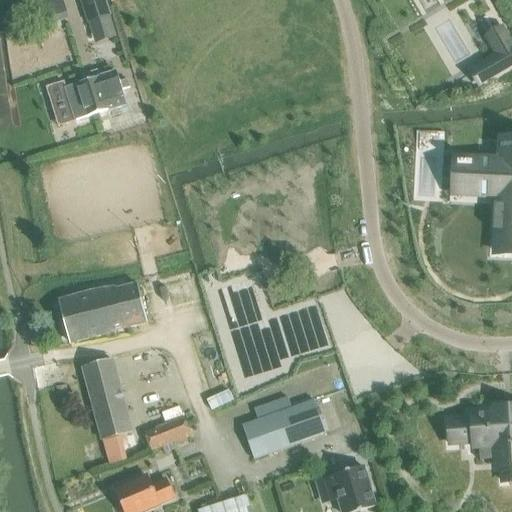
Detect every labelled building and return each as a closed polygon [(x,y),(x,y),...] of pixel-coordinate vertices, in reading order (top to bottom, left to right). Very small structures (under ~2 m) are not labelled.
[(29,12),(35,26),(65,14),(59,0),(29,12)] [(108,16),(102,0),(79,0),(87,23),(108,16)] [(498,56),(471,71),(479,86),(511,66),(511,47),(505,35),(490,43),(498,56)] [(64,83),(47,89),(59,127),(76,122),(127,106),(123,91),(130,89),(128,81),(120,83),(117,74),(100,79),(98,73),(84,77),(86,83),(66,90),(64,83)] [(477,161),(475,196),(499,197),(495,254),(511,255),(511,141),(501,141),(500,162),(477,161)] [(185,251),(150,260),(152,270),(165,319),(200,310),(190,272),(185,251)] [(147,326),(137,286),(116,291),(115,289),(99,292),(60,301),(71,345),(106,335),(147,326)] [(212,332),(196,337),(197,337),(214,392),(229,387),(212,333),(212,332)] [(132,434),(113,362),(83,369),(103,442),(132,434)] [(242,427),(254,460),(326,436),(315,403),(242,427)] [(472,421),(448,422),(450,446),(473,444),(473,450),(495,449),(496,469),(502,469),(503,483),(511,482),(511,412),(497,413),(493,414),(471,415),(472,421)] [(191,437),(184,419),(155,430),(156,432),(147,435),(153,452),(163,448),(165,455),(176,451),(173,444),(191,437)] [(330,480),(315,484),(322,506),(337,501),(340,511),(361,511),(377,507),(364,466),(329,477),(330,480)] [(146,511),(174,501),(165,481),(151,487),(147,478),(115,491),(123,511),(146,511)]
